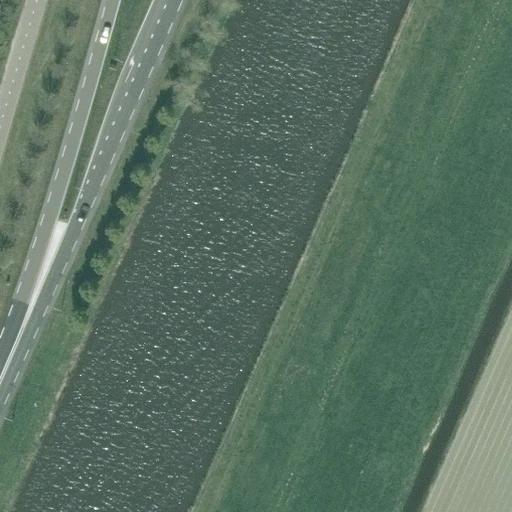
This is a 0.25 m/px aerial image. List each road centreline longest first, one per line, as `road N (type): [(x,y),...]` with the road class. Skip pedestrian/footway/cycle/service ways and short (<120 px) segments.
road 1 (primary): [(0,386),(174,0)]
road 2 (primary): [(112,0),(0,376)]
road 3 (unclassified): [(0,125),(37,0)]
